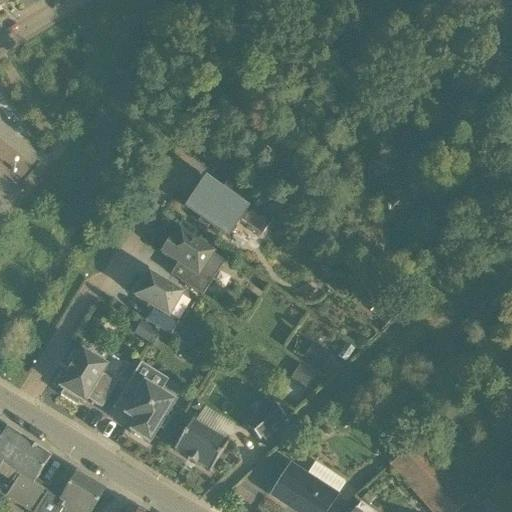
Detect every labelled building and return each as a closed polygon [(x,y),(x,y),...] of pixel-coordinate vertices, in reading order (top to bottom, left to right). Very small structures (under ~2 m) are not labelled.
[(202,189),(186,212),(199,222),(196,226),(206,233),(209,229),(226,241),(238,223),(260,239),(272,223),(226,186),(216,200),(202,189)] [(212,255),(179,233),(173,242),(170,240),(161,254),(187,271),(179,282),(201,297),(215,276),(203,268),(212,255)] [(169,337),(178,322),(168,317),(181,295),(148,276),(134,298),(153,309),(145,322),(169,337)] [(141,322),(133,335),(149,345),(157,332),(141,322)] [(313,345),(303,360),(321,372),(331,357),(313,345)] [(104,360),(88,351),(85,355),(81,352),(73,366),(72,365),(65,375),(67,376),(59,389),(62,392),(60,396),(76,406),(79,402),(83,404),(86,399),(101,408),(115,384),(101,375),(105,367),(101,365),(104,360)] [(303,368),(294,381),(307,389),(315,376),(303,368)] [(143,385),(131,378),(112,408),(123,416),(135,423),(129,433),(148,445),(159,428),(162,430),(170,419),(166,416),(174,403),(143,384),(143,385)] [(271,405),(245,428),(257,442),(283,419),(271,405)] [(196,464),(210,472),(227,444),(219,439),(226,427),(199,410),(174,451),(188,459),(187,460),(195,465),(196,464)] [(33,482),(50,458),(6,429),(0,438),(0,466),(2,463),(21,476),(8,496),(33,511),(37,511),(50,492),(33,482)] [(390,466),(430,511),(458,511),(467,504),(470,502),(418,442),(390,466)] [(337,495),(307,475),(303,481),(286,471),(270,494),(297,511),(326,511),(334,501),(337,495)] [(91,511),(104,491),(76,474),(61,498),(50,492),(37,511),(91,511)] [(0,511),(20,511),(6,502),(0,510),(0,511)]
